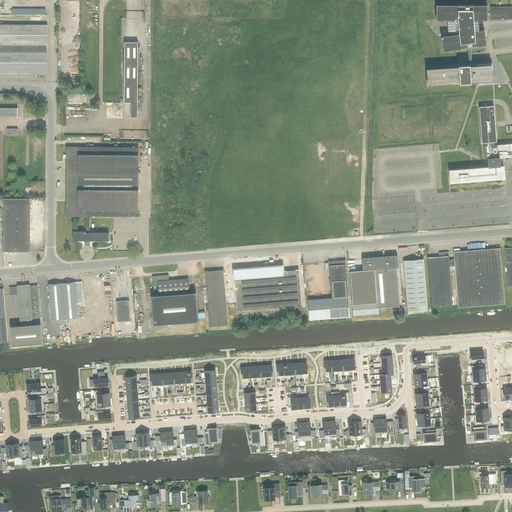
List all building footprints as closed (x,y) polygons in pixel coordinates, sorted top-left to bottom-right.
[(209,16),(209,1),(182,2),(182,16),(209,16)] [(479,30),(478,20),(487,20),(487,5),(436,5),(436,20),(447,20),(448,35),(441,36),(443,51),(486,44),(484,30),(479,30)] [(511,19),(511,6),(490,7),(490,20),(511,19)] [(47,45),(47,25),(0,24),(0,72),(47,72),(47,52),(47,45)] [(142,57),(140,57),(140,47),(138,47),(138,42),(124,42),(124,102),(131,102),(131,117),(137,117),(137,107),(141,107),(142,57)] [(492,75),(491,64),(426,68),(428,85),(493,80),(492,75)] [(511,156),(511,143),(493,145),(493,142),(497,142),(494,106),(479,107),(482,143),(485,143),(486,146),(484,146),(485,158),(488,158),(488,161),(488,164),(488,167),(473,168),(471,168),(449,170),(450,179),(450,182),(453,182),(496,179),(498,178),(504,178),(503,166),(502,166),(500,166),(500,157),(501,157),(511,156)] [(18,108),(17,108),(0,107),(0,115),(17,116),(18,116),(18,108)] [(138,187),(138,160),(138,147),(66,147),(66,216),(84,216),(84,228),(85,228),(85,231),(73,231),(73,240),(86,241),(86,242),(88,242),(88,241),(109,241),(109,233),(90,232),(90,216),(96,216),(114,216),(135,217),(135,210),(138,210),(138,187)] [(30,220),(30,203),(30,198),(3,198),(3,253),(3,251),(30,252),(30,245),(30,220)] [(454,259),(452,259),(452,266),(455,266),(458,307),(505,304),(500,248),(454,252),(454,259)] [(449,266),(452,266),(452,259),(449,259),(449,256),(449,252),(439,253),(440,257),(428,257),(428,258),(432,307),(453,305),(449,266)] [(364,270),(350,271),(353,306),(354,315),(378,313),(378,307),(399,306),(396,268),(397,268),(397,263),(396,256),(364,258),(364,270)] [(408,311),(428,309),(424,259),(404,261),(408,311)] [(349,317),(348,296),(345,264),(346,264),(345,260),(329,262),(332,298),(308,300),(309,320),(349,317)] [(299,269),(296,270),(283,271),(283,265),(241,269),(241,274),(234,275),(237,310),(302,305),(299,269)] [(205,272),(208,312),(210,326),(228,325),(224,270),(205,272)] [(168,275),(152,276),(153,286),(158,286),(159,295),(189,292),(188,279),(169,280),(168,275)] [(82,282),(75,282),(48,285),(51,320),(65,319),(78,318),(77,303),(83,303),(82,290),(81,282),(82,282)] [(11,287),(9,287),(10,295),(18,295),(20,325),(11,326),(12,345),(42,343),(38,285),(36,285),(36,286),(11,287)] [(0,343),(8,343),(6,312),(4,288),(0,288),(0,343)] [(196,292),(189,293),(189,292),(159,295),(151,296),(154,325),(198,321),(196,292)] [(116,301),(117,312),(118,322),(131,321),(129,300),(116,301)] [(471,358),(470,359),(470,362),(476,362),(476,358),(483,358),(483,351),(470,352),(471,358)] [(427,355),(413,357),(414,363),(421,362),(422,366),(429,365),(428,361),(428,362),(427,355)] [(477,365),(471,366),(471,369),(472,369),(472,372),(472,375),(471,375),(485,374),(485,368),(477,369),(477,365)] [(422,373),(414,374),(415,380),(428,379),(428,378),(427,373),(429,373),(429,369),(422,370),(422,373)] [(98,379),(90,379),(90,386),(109,385),(108,378),(105,378),(105,371),(97,372),(98,379)] [(485,374),(471,375),(472,381),(472,385),(478,384),(478,381),(486,380),(485,374)] [(428,379),(415,380),(415,386),(423,385),(423,389),(430,388),(430,384),(429,378),(428,378),(428,379)] [(41,383),(27,384),(28,391),(36,391),(36,394),(46,393),(46,388),(41,388),(41,383)] [(478,385),(472,386),(473,389),(475,389),(475,395),(487,394),(486,388),(479,389),(478,385)] [(424,393),(416,394),(416,399),(429,398),(429,393),(430,393),(429,389),(423,389),(424,393)] [(101,390),(94,391),(95,395),(96,400),(110,399),(109,393),(102,394),(101,391),(101,390)] [(339,393),(339,395),(340,395),(340,405),(346,404),(346,401),(350,401),(349,392),(339,393)] [(37,399),(29,399),(30,405),(44,404),(43,398),(45,398),(45,394),(37,395),(37,399)] [(475,401),(474,401),(474,404),(480,404),(480,401),(487,400),(487,394),(475,395),(475,401)] [(297,396),(287,397),(288,406),(292,405),(292,408),(298,408),(297,397),(298,397),(298,396),(297,396)] [(429,398),(416,399),(417,405),(425,405),(425,408),(432,408),(432,404),(431,404),(431,398),(429,398)] [(96,406),(95,406),(96,410),(103,409),(103,408),(103,406),(110,405),(110,399),(96,400),(96,406)] [(44,404),(30,405),(30,411),(38,410),(38,414),(45,413),(45,410),(44,410),(44,404)] [(480,405),(474,405),(474,409),(475,409),(475,415),(474,415),(488,414),(488,408),(480,408),(480,405)] [(425,413),(418,413),(418,419),(431,418),(431,413),(431,409),(425,409),(425,413)] [(103,410),(96,411),(96,415),(98,415),(98,421),(111,420),(111,413),(105,414),(103,414),(103,411),(103,410)] [(488,414),(474,415),(475,421),(475,424),(481,424),(481,420),(489,420),(488,414)] [(37,419),(30,420),(30,426),(45,425),(44,419),(45,419),(44,415),(37,416),(37,419)] [(399,423),(396,423),(396,431),(400,430),(406,429),(405,415),(399,415),(399,423)] [(505,426),(501,426),(501,432),(505,431),(511,430),(510,417),(504,418),(505,426)] [(431,418),(418,419),(419,425),(426,425),(426,428),(434,428),(433,424),(431,424),(431,418)] [(375,428),(371,428),(372,435),(376,435),(376,434),(381,434),(380,419),(374,420),(375,428)] [(386,419),(380,419),(381,434),(387,433),(387,434),(391,433),(390,426),(387,427),(386,419)] [(335,421),(330,422),(331,436),(336,435),(336,437),(340,436),(340,429),(336,429),(335,421)] [(324,430),(319,430),(320,437),(325,437),(325,436),(331,436),(330,422),(324,422),(324,430)] [(350,430),(346,430),(347,438),(351,437),(356,436),(355,422),(349,422),(350,430)] [(361,422),(355,422),(356,436),(362,436),(367,436),(366,429),(362,429),(361,422)] [(299,431),(295,431),(296,439),(299,438),(305,437),(304,423),(298,423),(299,431)] [(310,423),(304,423),(305,437),(316,436),(316,430),(311,430),(310,423)] [(274,435),(268,436),(268,443),(275,442),(274,442),(280,441),(280,440),(279,427),(273,428),(274,435)] [(285,427),(279,427),(280,440),(286,440),(286,442),(290,441),(289,434),(286,434),(285,427)] [(483,427),(473,428),(474,432),(474,439),(487,438),(486,435),(486,430),(483,431),(483,427)] [(209,431),(205,432),(207,445),(210,444),(210,441),(214,441),(217,441),(217,439),(216,428),(214,428),(209,429),(209,431)] [(186,438),(182,439),(183,446),(186,446),(186,442),(192,442),(191,430),(185,431),(186,438)] [(197,430),(191,430),(192,442),(192,444),(198,444),(198,445),(203,444),(202,437),(197,437),(197,430)] [(259,430),(252,430),(253,443),(260,442),(260,445),(264,445),(263,432),(259,432),(259,430)] [(426,433),(424,433),(424,441),(437,440),(436,430),(426,431),(426,433)] [(162,440),(156,441),(156,447),(156,451),(163,450),(162,447),(168,446),(167,432),(161,433),(162,440)] [(173,432),(167,432),(168,446),(174,446),(174,447),(178,446),(177,439),(174,439),(173,432)] [(138,441),(134,441),(135,449),(138,448),(144,447),(143,433),(137,434),(138,441)] [(149,433),(143,433),(144,447),(150,447),(154,447),(153,440),(150,440),(149,433)] [(125,435),(119,436),(120,448),(120,449),(126,448),(126,449),(130,449),(129,443),(126,443),(125,435)] [(101,436),(94,437),(95,449),(102,448),(102,447),(105,447),(105,441),(102,441),(101,436)] [(114,444),(110,444),(111,452),(115,451),(114,448),(120,448),(119,436),(113,436),(114,444)] [(81,438),(71,439),(72,452),(81,452),(81,454),(87,454),(86,442),(81,442),(81,438)] [(55,445),(52,445),(53,456),(58,455),(58,454),(57,454),(57,451),(63,451),(64,451),(63,439),(58,440),(58,441),(55,441),(55,445)] [(31,449),(28,450),(28,457),(32,457),(32,456),(38,455),(37,441),(31,442),(31,449)] [(43,441),(37,441),(38,455),(38,454),(43,454),(44,456),(47,455),(47,448),(43,449),(43,441)] [(7,452),(4,453),(4,460),(8,459),(14,458),(12,444),(7,445),(7,452)] [(18,444),(12,444),(14,458),(14,457),(19,457),(19,459),(23,458),(23,451),(19,451),(18,444)] [(488,475),(479,476),(480,487),(484,487),(489,487),(489,483),(492,483),(492,484),(497,484),(496,477),(496,473),(488,474),(488,475)] [(416,477),(409,477),(410,486),(410,487),(413,487),(413,491),(421,491),(420,487),(425,487),(425,482),(420,482),(420,479),(416,479),(416,477)] [(342,486),(339,486),(339,491),(342,491),(342,494),(349,494),(349,495),(353,495),(352,485),(349,485),(348,480),(341,480),(342,486)] [(395,480),(388,480),(389,493),(395,492),(395,493),(396,493),(396,490),(401,490),(400,481),(395,481),(395,480)] [(296,486),(289,486),(289,498),(297,498),(297,495),(303,494),(302,487),(302,484),(302,482),(296,483),(296,486)] [(364,486),(363,486),(363,490),(364,490),(364,494),(369,494),(370,494),(370,493),(372,493),(372,490),(376,490),(376,482),(372,482),(369,482),(363,482),(364,486)] [(313,486),(310,486),(311,494),(313,494),(313,497),(319,496),(322,496),(322,495),(322,496),(322,493),(328,493),(328,485),(322,485),(319,485),(313,485),(313,486)] [(273,487),(265,488),(266,499),(274,499),(274,496),(280,496),(279,486),(273,486),(273,487)] [(173,493),(170,494),(171,502),(173,502),(173,505),(181,504),(181,503),(187,503),(186,493),(180,493),(180,492),(173,493)] [(199,497),(195,497),(195,503),(199,502),(199,503),(208,503),(208,502),(210,502),(210,497),(208,497),(207,492),(198,493),(199,497)] [(150,500),(148,500),(148,506),(154,506),(154,505),(158,505),(158,503),(159,502),(159,501),(160,501),(160,495),(160,493),(151,494),(151,500),(150,500)] [(100,503),(98,503),(99,509),(103,509),(103,508),(108,508),(107,505),(107,504),(110,504),(110,502),(113,501),(113,499),(116,499),(116,496),(107,496),(107,494),(100,495),(100,503)] [(129,500),(125,500),(125,504),(125,506),(129,506),(129,507),(136,506),(136,507),(137,507),(136,499),(139,499),(139,500),(139,494),(138,494),(138,495),(136,495),(135,495),(130,495),(129,495),(129,496),(129,500)] [(52,503),(50,503),(50,508),(53,508),(53,511),(62,511),(62,508),(68,507),(67,499),(61,500),(61,499),(60,499),(60,496),(53,496),(53,499),(52,499),(52,503)] [(86,497),(77,498),(78,506),(80,506),(80,508),(87,507),(87,504),(91,504),(91,498),(86,498),(86,497)] [(0,511),(4,511),(9,511),(8,502),(4,503),(3,498),(0,498),(0,511)]
